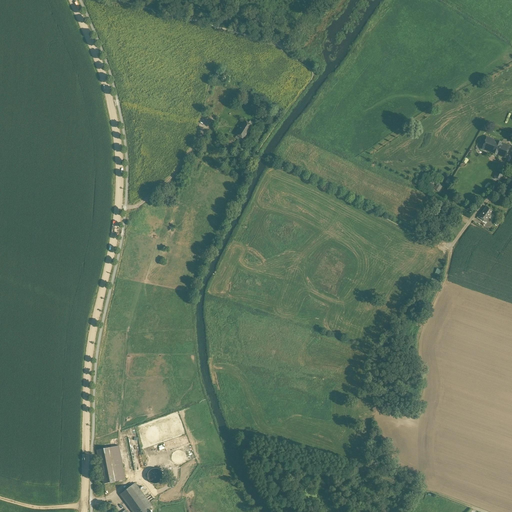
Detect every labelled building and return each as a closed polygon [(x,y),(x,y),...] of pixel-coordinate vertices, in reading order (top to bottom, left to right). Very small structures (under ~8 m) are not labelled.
[(244,121),(235,134),(237,135),(244,140),(253,126),(249,124),(244,121)] [(233,138),(228,135),(225,140),(226,141),(229,143),(230,144),(233,138)] [(510,146),(486,137),(482,149),(505,158),(510,146)] [(494,178),(500,180),(504,172),(497,170),(494,178)] [(493,213),(486,207),(482,213),(489,218),(493,213)] [(489,218),(482,213),(479,218),(486,223),(489,218)] [(443,272),(436,270),(434,276),(441,278),(443,272)] [(119,446),(111,447),(117,481),(126,480),(119,446)] [(111,447),(97,450),(103,484),(117,481),(111,447)] [(162,479),(163,476),(162,473),(160,471),(158,469),(155,469),(152,469),(150,471),(148,473),(147,476),(148,479),(150,482),(152,483),(155,484),(158,483),(161,482),(162,479)] [(152,506),(135,483),(132,486),(147,506),(148,508),(152,506)] [(139,511),(147,506),(132,486),(120,494),(133,511),(139,511)]
